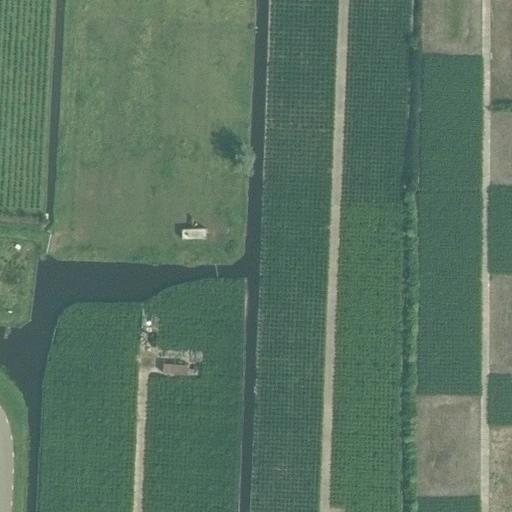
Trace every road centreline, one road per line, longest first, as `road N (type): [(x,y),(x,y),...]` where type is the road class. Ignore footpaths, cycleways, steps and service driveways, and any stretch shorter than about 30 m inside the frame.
road 1 (track): [(324,511),(343,0)]
road 2 (track): [(139,511),(147,323)]
